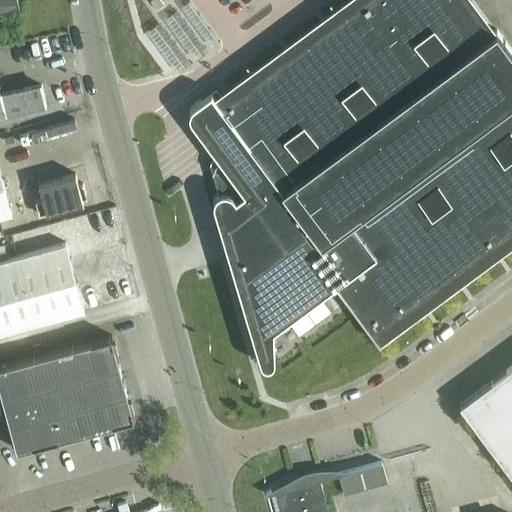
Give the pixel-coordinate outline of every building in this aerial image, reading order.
[(0,0),(0,10),(16,6),(19,5),(17,0),(0,0)] [(492,34),(467,0),(353,0),(217,102),(211,93),(193,106),(192,107),(191,109),(190,111),(189,113),(190,116),(190,118),(191,120),(192,121),(222,161),(212,168),(215,181),(219,193),(217,194),(216,196),(215,197),(214,199),(214,201),(213,203),(213,204),(214,206),(260,362),(261,363),(262,364),(263,365),(264,366),(265,367),(267,367),(268,367),(269,367),(271,366),(272,365),(273,364),(274,363),(274,362),(275,361),(274,330),(336,284),(380,345),(381,344),(378,340),(511,240),(511,51),(496,31),(492,34)] [(0,108),(4,108),(6,117),(46,108),(41,86),(1,95),(0,90),(0,108)] [(32,125),(0,133),(0,145),(35,136),(32,125)] [(0,217),(12,214),(0,170),(0,217)] [(78,185),(75,174),(39,184),(43,199),(35,201),(39,215),(83,203),(82,199),(87,198),(83,184),(78,185)] [(66,243),(17,257),(35,325),(84,312),(66,243)] [(4,245),(0,246),(0,334),(35,325),(17,257),(7,259),(4,245)] [(0,366),(0,388),(17,451),(134,419),(112,336),(0,366)] [(511,366),(460,405),(511,475),(511,366)] [(338,474),(344,495),(387,483),(382,462),(338,474)] [(276,491),(282,511),(328,511),(320,479),(276,491)]
